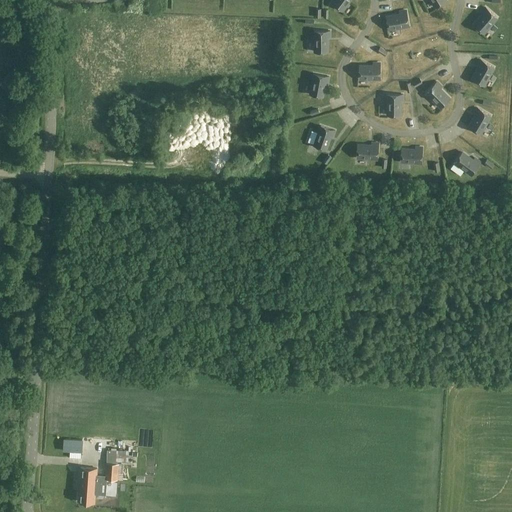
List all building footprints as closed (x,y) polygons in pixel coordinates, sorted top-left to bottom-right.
[(334,0),(332,3),(342,11),(350,0),(334,0)] [(394,2),(382,3),(383,12),(394,12),(394,2)] [(497,18),(485,8),(481,13),(482,15),(474,25),(484,33),(497,18)] [(386,17),(389,29),(409,26),(406,11),(399,12),(399,14),(386,17)] [(391,39),(402,37),(401,29),(390,31),(391,39)] [(314,31),(315,52),(327,52),(327,38),(330,39),(330,31),(314,31)] [(363,50),(373,56),(379,46),(369,40),(363,50)] [(479,67),(472,79),(484,85),(494,67),(481,60),(477,66),(479,67)] [(373,66),(359,66),(359,79),(380,79),(380,63),(373,63),(373,66)] [(314,74),(310,94),(323,97),(325,84),(327,84),(329,77),(314,74)] [(437,82),(426,93),(440,107),(450,98),(440,89),(442,87),(437,82)] [(387,95),(387,115),(400,115),(400,102),(403,102),(403,95),(387,95)] [(333,103),(338,114),(349,109),(345,99),(333,103)] [(491,116),(477,108),(474,114),(476,116),(469,127),(480,133),(491,116)] [(355,132),(364,125),(350,110),(342,118),(355,132)] [(410,134),(421,133),(421,121),(410,121),(410,134)] [(320,126),(314,145),(326,149),(330,137),(333,138),(335,131),(320,126)] [(443,133),(443,144),(457,144),(457,138),(452,138),(452,133),(443,133)] [(429,141),(431,152),(441,150),(439,138),(429,141)] [(358,145),(357,158),(377,159),(378,144),(371,143),(371,146),(358,145)] [(415,150),(402,149),(401,162),(421,163),(422,148),(415,147),(415,150)] [(462,152),(454,163),(471,175),(480,162),(474,158),(473,160),(462,152)] [(328,155),(323,161),(327,164),(331,157),(328,155)] [(493,164),(487,160),(484,163),(491,168),(493,164)] [(463,179),(467,173),(456,164),(451,170),(463,179)] [(82,440),(65,439),(64,451),(70,451),(81,452),(82,440)] [(126,450),(99,450),(99,461),(125,462),(126,450)] [(106,462),(104,478),(116,479),(118,463),(106,462)] [(78,501),(94,502),(96,468),(81,467),(78,501)]
